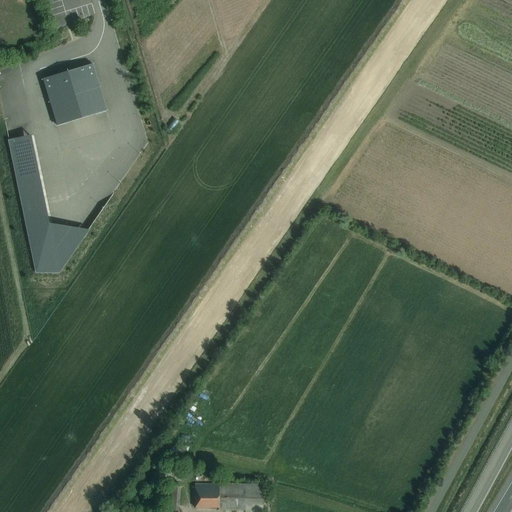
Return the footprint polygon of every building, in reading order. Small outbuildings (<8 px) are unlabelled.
[(92,64),(42,79),(56,126),(106,111),(92,64)] [(7,97),(0,98),(0,104),(2,114),(11,112),(10,104),(8,104),(7,97)] [(42,190),(46,200),(55,197),(51,187),(42,190)] [(195,485),(195,498),(195,508),(218,508),(218,510),(244,510),(244,511),(262,511),(263,484),(218,484),(218,485),(195,485)] [(177,511),(180,486),(166,485),(163,511),(177,511)]
